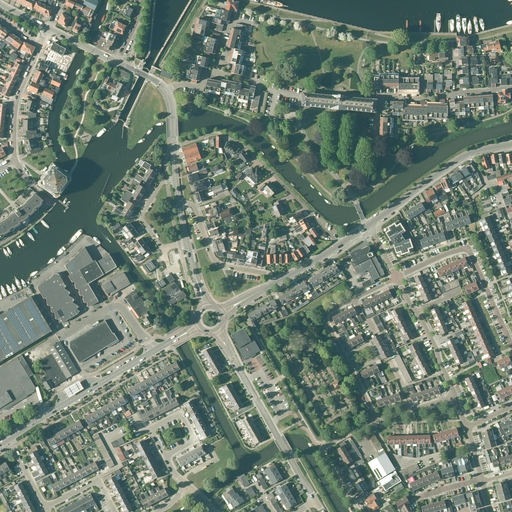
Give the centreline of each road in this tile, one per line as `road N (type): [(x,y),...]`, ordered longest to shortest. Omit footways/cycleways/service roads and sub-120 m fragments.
road 1 (residential): [(340,245),(234,141),(212,134),(173,148)]
road 2 (tertiary): [(315,501),(216,330)]
road 3 (residential): [(396,277),(325,316),(376,419)]
road 4 (residential): [(396,277),(466,247),(511,347)]
road 5 (tertiary): [(6,438),(151,352)]
road 6 (tertiary): [(367,225),(460,157),(511,145)]
road 7 (unclassified): [(367,225),(305,137),(300,97)]
road 8 (residential): [(275,282),(268,273),(214,261),(194,207),(178,204)]
road 9 (residential): [(358,511),(322,447),(376,419)]
road 10 (residential): [(454,397),(396,277)]
road 11 (unclassified): [(88,321),(62,335),(30,282),(56,265)]
road 12 (unknown): [(62,335),(78,364),(119,347),(123,332),(106,309)]
